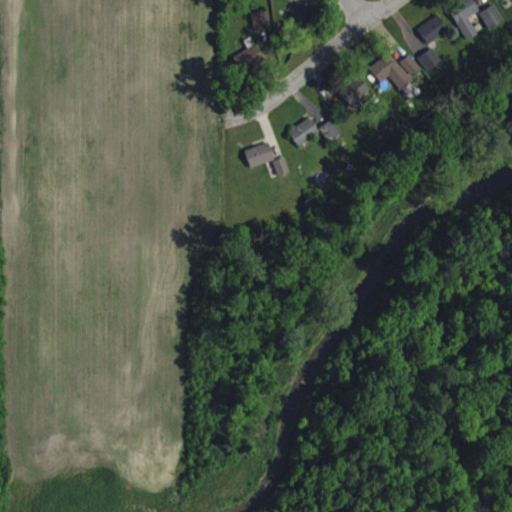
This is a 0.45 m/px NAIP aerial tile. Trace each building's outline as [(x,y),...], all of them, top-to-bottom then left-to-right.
[(296,0),(280,0),(280,2),(294,8),(296,0)] [(467,49),(478,43),(469,26),(480,20),(471,4),(448,17),(467,49)] [(305,38),(315,19),(298,10),(288,29),(305,38)] [(488,38),(504,29),(495,13),(479,21),(488,38)] [(271,37),(269,20),(252,22),(254,39),(271,37)] [(449,38),(438,23),(418,38),(429,53),(449,38)] [(264,68),(255,52),(230,68),(240,83),(264,68)] [(418,67),(428,80),(442,69),(432,56),(418,67)] [(401,99),(413,89),(388,61),(369,78),(382,92),(389,85),(401,99)] [(420,79),(412,63),(401,69),(409,84),(420,79)] [(339,100),(350,114),(370,99),(359,85),(339,100)] [(288,140),(299,156),(320,142),(310,126),(288,140)] [(343,143),(332,128),(319,137),(330,153),(343,143)] [(245,160),(251,177),(275,168),(269,151),(245,160)] [(290,181),(285,166),(273,170),(278,185),(290,181)]
